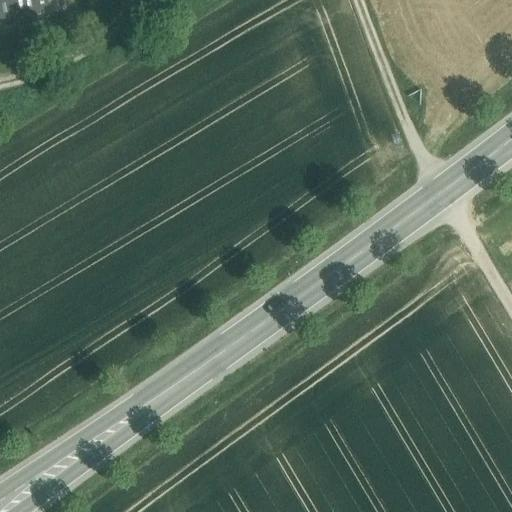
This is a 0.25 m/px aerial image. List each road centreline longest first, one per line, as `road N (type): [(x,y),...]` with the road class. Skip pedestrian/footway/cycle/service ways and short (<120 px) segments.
road 1 (secondary): [(0,509),(511,139)]
road 2 (track): [(511,306),(430,176),(404,117)]
